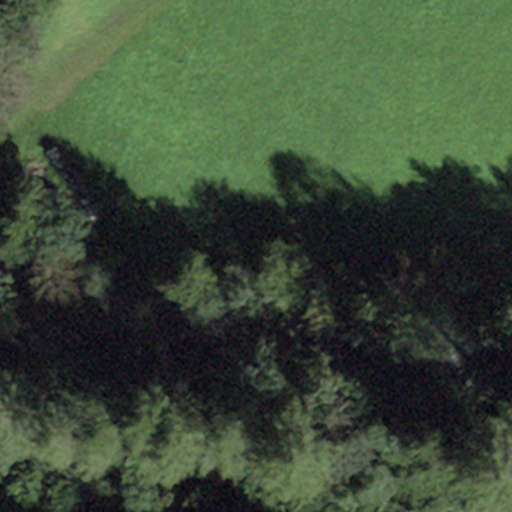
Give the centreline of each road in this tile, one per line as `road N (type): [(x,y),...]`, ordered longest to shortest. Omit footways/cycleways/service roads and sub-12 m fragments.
road 1 (track): [(0,506),(511,485)]
road 2 (track): [(157,0),(64,79)]
